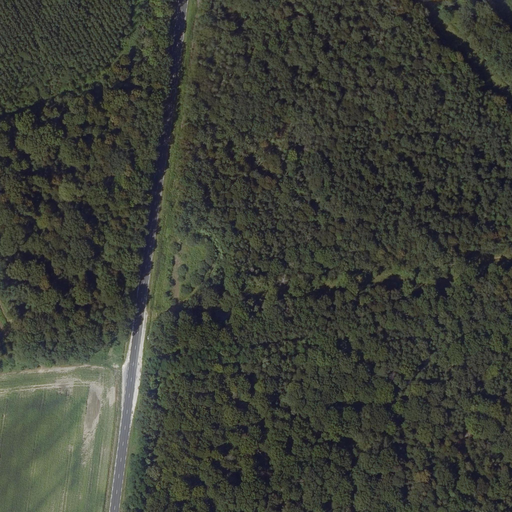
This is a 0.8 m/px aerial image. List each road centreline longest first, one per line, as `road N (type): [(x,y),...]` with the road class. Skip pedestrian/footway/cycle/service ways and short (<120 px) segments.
road 1 (primary): [(183,0),(114,511)]
road 2 (track): [(511,101),(420,0)]
